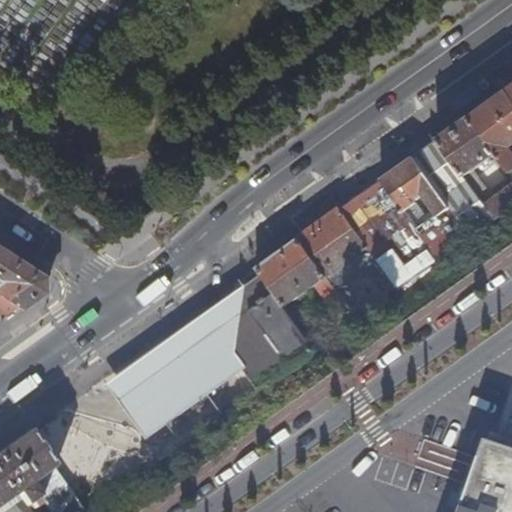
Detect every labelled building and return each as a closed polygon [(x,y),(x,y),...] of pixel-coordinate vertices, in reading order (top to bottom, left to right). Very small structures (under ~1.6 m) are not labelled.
[(511,90),(510,88),(472,116),(498,153),(506,166),(511,174),(511,90)] [(472,116),(440,139),(498,222),(511,211),(511,186),(495,199),(484,181),(476,170),(498,153),(472,116)] [(440,139),(415,157),(472,240),(498,222),(440,139)] [(506,166),(498,153),(476,170),(484,181),(506,166)] [(385,179),(406,213),(418,205),(416,203),(426,197),(438,216),(419,230),(439,263),(472,240),(415,157),(385,179)] [(385,179),(363,194),(385,227),(406,213),(385,179)] [(363,194),(344,209),(364,241),(385,227),(363,194)] [(344,209),(303,239),(329,277),(334,274),(337,278),(342,274),(340,270),(345,266),(354,281),(367,272),(379,264),(364,241),(344,209)] [(385,227),(364,241),(379,264),(398,293),(439,263),(419,230),(406,213),(385,227)] [(303,239),(260,270),(264,275),(286,308),(320,284),(321,291),(329,304),(341,296),(329,277),(303,239)] [(43,275),(0,247),(0,295),(17,307),(19,309),(44,291),(43,275)] [(379,264),(367,272),(386,301),(398,293),(379,264)] [(246,375),(220,392),(234,411),(316,352),(286,308),(264,275),(243,289),(243,290),(233,355),(246,375)] [(193,324),(180,333),(220,392),(246,375),(233,355),(243,290),(193,324)] [(17,307),(0,295),(0,316),(3,318),(17,307)] [(349,307),(358,321),(367,315),(358,301),(349,307)] [(220,392),(180,333),(108,384),(148,442),(218,393),(220,392)] [(218,393),(230,412),(234,411),(220,392),(218,393)] [(29,434),(0,454),(0,508),(18,496),(22,502),(7,511),(29,511),(27,509),(40,500),(47,511),(62,511),(73,498),(29,434)] [(511,511),(511,456),(469,443),(479,462),(458,511),(511,511)] [(18,496),(0,508),(0,511),(7,511),(22,502),(18,496)]
